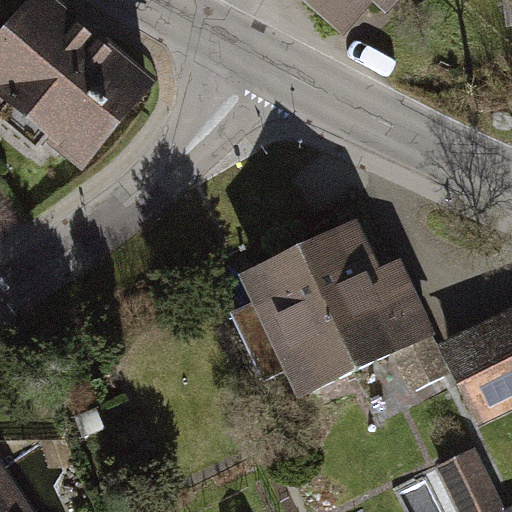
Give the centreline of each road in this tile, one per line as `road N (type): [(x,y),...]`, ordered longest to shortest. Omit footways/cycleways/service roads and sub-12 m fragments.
road 1 (residential): [(0,298),(188,152),(261,61)]
road 2 (tertiary): [(261,61),(511,182)]
